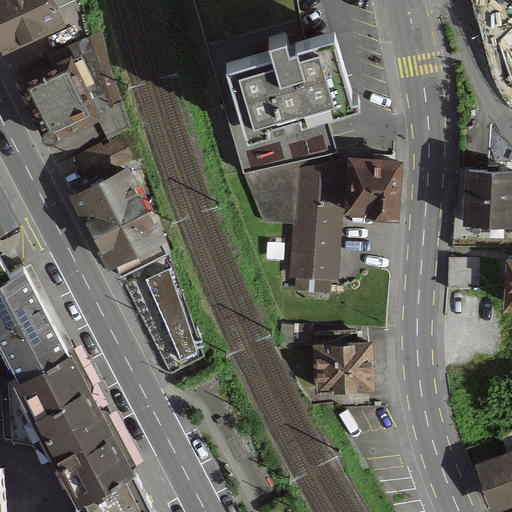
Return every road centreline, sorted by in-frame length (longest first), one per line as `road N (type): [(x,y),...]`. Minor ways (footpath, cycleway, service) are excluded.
road 1 (tertiary): [(461,511),(419,382),(428,126),(405,0)]
road 2 (primary): [(0,114),(206,511)]
road 3 (residential): [(448,0),(490,97),(511,124)]
